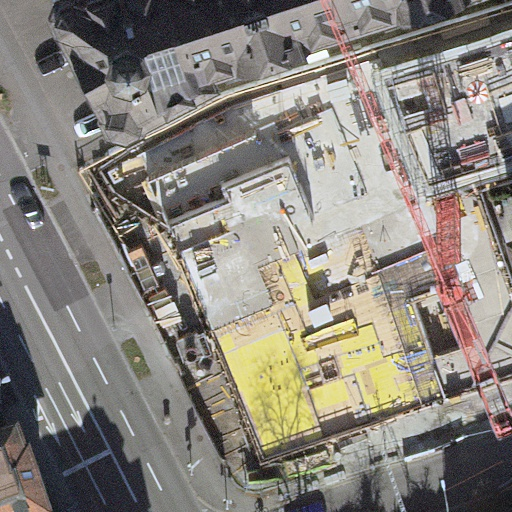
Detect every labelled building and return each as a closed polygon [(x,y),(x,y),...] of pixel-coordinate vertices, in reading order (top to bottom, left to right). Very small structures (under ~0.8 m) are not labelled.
[(59,0),(77,32),(73,42),(83,60),(90,62),(111,103),(127,106),(140,96),(212,58),(208,49),(203,31),(187,36),(174,0),(59,0)] [(174,0),(187,36),(203,31),(208,49),(354,2),(352,0),(174,0)] [(511,139),(511,33),(386,74),(425,169),(511,139)] [(384,68),(321,99),(375,213),(432,184),(425,169),(386,74),(384,68)] [(273,116),(148,180),(214,308),(262,283),(257,273),(334,234),(273,116)] [(474,200),(432,213),(446,257),(487,245),(474,200)] [(465,272),(353,310),(360,329),(390,419),(502,382),(465,272)] [(310,352),(233,377),(256,447),(299,433),(302,441),(332,431),(335,438),(390,419),(360,329),(309,346),(310,352)] [(14,450),(0,454),(0,511),(38,511),(25,469),(21,471),(14,450)]
